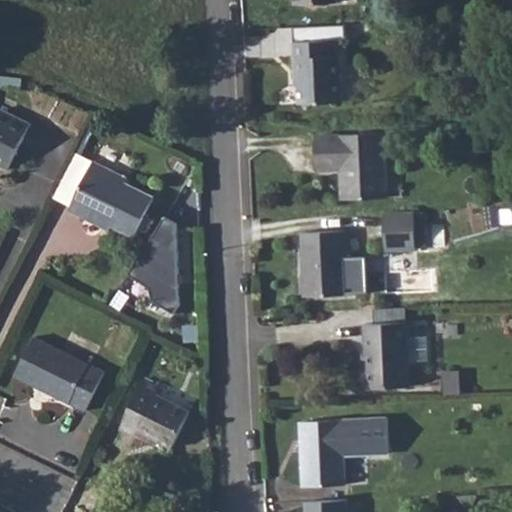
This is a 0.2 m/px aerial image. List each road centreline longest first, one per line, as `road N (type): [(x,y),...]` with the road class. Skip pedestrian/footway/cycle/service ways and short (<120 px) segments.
road 1 (residential): [(216,0),(240,511)]
road 2 (unknown): [(0,334),(69,199)]
